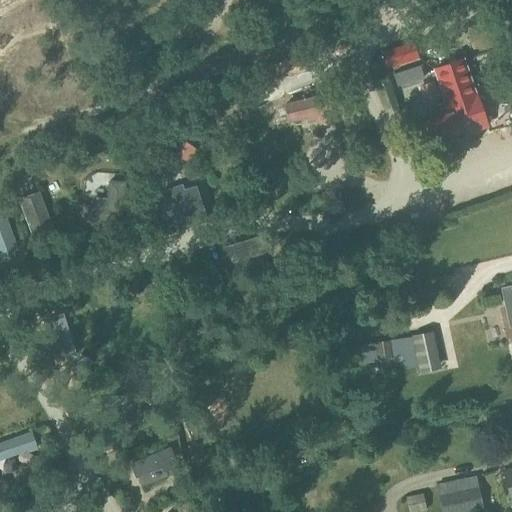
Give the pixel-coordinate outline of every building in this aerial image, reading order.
[(413,43),(381,53),(387,69),(418,58),(413,43)] [(463,60),(435,69),(440,85),(421,91),(428,116),(430,123),(422,126),(427,142),(437,138),(437,139),(465,130),(466,132),(487,126),(477,95),(474,96),(463,60)] [(283,104),(288,122),(306,118),(308,122),(345,113),(341,97),(329,100),(327,93),(283,104)] [(79,169),(87,181),(100,171),(91,160),(79,169)] [(81,205),(79,221),(120,224),(124,183),(108,182),(107,199),(91,197),(91,205),(81,205)] [(162,196),(151,200),(162,236),(206,221),(195,186),(183,190),(182,185),(161,191),(162,196)] [(18,199),(32,238),(52,231),(38,192),(18,199)] [(2,210),(0,211),(0,261),(19,255),(2,210)] [(259,236),(221,248),(226,264),(264,252),(259,236)] [(511,286),(501,289),(506,313),(509,328),(511,326),(511,286)] [(61,357),(75,353),(63,315),(49,319),(56,343),(51,345),(54,353),(59,352),(61,357)] [(355,350),(369,350),(368,330),(355,330),(355,350)] [(413,336),(420,374),(440,370),(433,333),(413,336)] [(419,367),(413,336),(388,341),(391,357),(401,356),(403,370),(419,367)] [(138,395),(97,397),(98,412),(117,411),(118,418),(125,417),(125,423),(139,422),(138,395)] [(0,442),(0,460),(34,450),(29,433),(0,442)] [(170,446),(129,464),(135,478),(160,468),(162,473),(170,469),(168,464),(176,461),(170,446)] [(511,467),(502,470),(510,502),(511,501),(511,467)] [(477,479),(436,486),(441,511),(468,511),(483,509),(477,479)] [(405,497),(408,511),(422,511),(427,511),(423,493),(405,497)]
